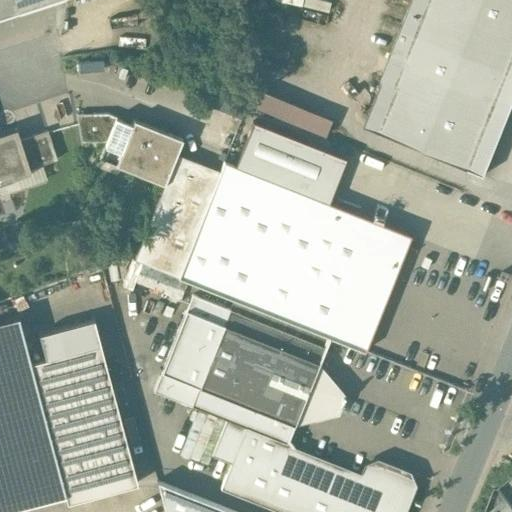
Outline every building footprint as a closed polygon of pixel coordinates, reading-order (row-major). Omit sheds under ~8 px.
[(0,0),(0,18),(17,13),(12,0),(0,0)] [(12,0),(17,13),(56,0),(12,0)] [(511,0),(411,0),(389,54),(404,60),(376,131),(469,168),(511,59),(511,0)] [(376,131),(404,60),(389,54),(361,125),(376,131)] [(511,59),(469,168),(483,174),(511,101),(511,59)] [(331,118),(260,89),(253,104),(324,134),(331,118)] [(116,117),(107,113),(76,113),(80,141),(105,141),(115,118),(116,118),(116,117)] [(105,141),(99,158),(115,164),(131,124),(116,118),(115,118),(105,141)] [(181,138),(133,119),(131,124),(115,164),(163,184),(176,153),(181,138)] [(252,121),(234,165),(326,201),(344,157),(252,121)] [(0,133),(0,176),(10,174),(12,178),(30,172),(29,168),(19,139),(15,128),(0,133)] [(47,130),(19,139),(29,168),(56,159),(47,130)] [(511,147),(500,143),(488,171),(511,181),(511,147)] [(163,184),(133,259),(177,276),(219,170),(176,153),(163,184)] [(234,165),(223,160),(219,170),(177,276),(363,350),(409,235),(326,201),(234,165)] [(191,294),(153,390),(191,405),(229,309),(191,294)] [(323,347),(229,309),(191,405),(224,418),(244,426),(285,443),(293,423),(317,362),(323,347)] [(13,318),(0,321),(0,510),(60,495),(13,318)] [(37,333),(44,358),(99,343),(93,318),(37,333)] [(44,358),(29,362),(66,501),(136,483),(99,343),(44,358)] [(317,362),(293,423),(337,413),(345,394),(317,362)] [(230,461),(244,426),(224,418),(211,453),(230,461)] [(362,478),(288,448),(285,443),(244,426),(230,461),(220,488),(280,511),(399,511),(411,484),(406,474),(377,462),(366,467),(362,478)] [(237,511),(157,480),(164,511),(237,511)]
